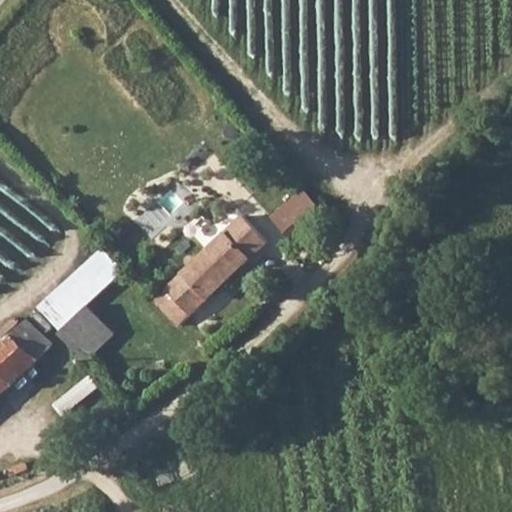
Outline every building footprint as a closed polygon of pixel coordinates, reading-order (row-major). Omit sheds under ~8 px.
[(299,190),(271,214),(300,247),(328,223),(299,190)] [(242,214),(153,301),(179,326),(266,240),(242,214)] [(89,308),(63,333),(87,359),(115,334),(89,308)] [(29,319),(0,345),(0,390),(53,342),(29,319)] [(100,511),(102,503),(91,501),(88,511),(87,511),(100,511)]
